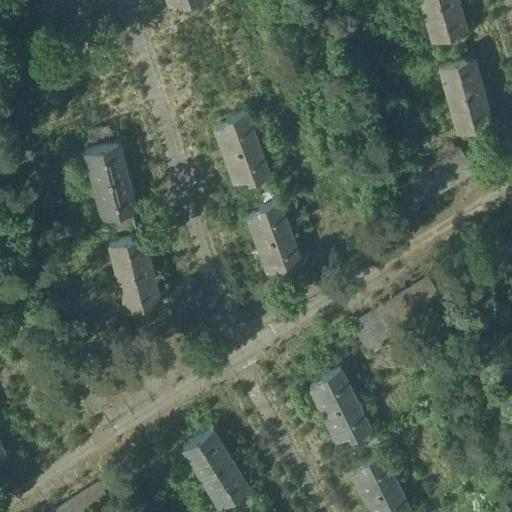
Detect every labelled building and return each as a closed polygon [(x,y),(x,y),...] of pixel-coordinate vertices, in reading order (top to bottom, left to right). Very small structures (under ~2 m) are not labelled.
[(451,0),(436,0),(422,4),(431,37),(464,28),(459,8),(454,9),(451,0)] [(471,53),(438,63),(447,96),(476,88),(472,74),(476,73),(471,53)] [(476,88),(447,96),(456,130),(490,120),(484,99),(479,101),(476,88)] [(243,108),(224,116),(225,120),(213,125),(223,152),(255,140),(243,108)] [(117,140),(83,149),(92,183),(120,175),(116,162),(122,161),(117,140)] [(255,140),(223,152),(233,180),(246,175),(247,179),(267,172),(255,140)] [(458,147),(399,184),(413,206),(472,169),(458,147)] [(120,175),(92,183),(100,216),(134,207),(129,187),(123,189),(120,175)] [(276,197),(257,204),(258,209),(245,213),(256,241),(288,229),(276,197)] [(288,229),(256,241),(266,268),(277,263),(279,268),(299,260),(288,229)] [(141,232),(107,241),(116,274),(143,267),(139,253),(146,251),(141,232)] [(143,267),(116,274),(125,308),(158,299),(152,277),(146,279),(143,267)] [(426,275),(352,320),(366,344),(440,299),(426,275)] [(136,347),(75,385),(89,407),(150,369),(136,347)] [(338,363),(319,372),(322,377),(309,383),(321,409),(353,393),(338,363)] [(353,393),(321,409),(334,434),(347,428),(349,433),(368,423),(353,393)] [(211,426),(181,444),(199,473),(225,457),(218,445),(222,443),(211,426)] [(379,447),(361,456),(363,462),(351,468),(363,493),(395,478),(379,447)] [(225,457),(199,473),(217,502),(247,483),(236,466),(233,469),(225,457)] [(395,478),(363,493),(372,511),(403,511),(410,509),(395,478)] [(97,480),(47,511),(98,511),(112,503),(97,480)]
